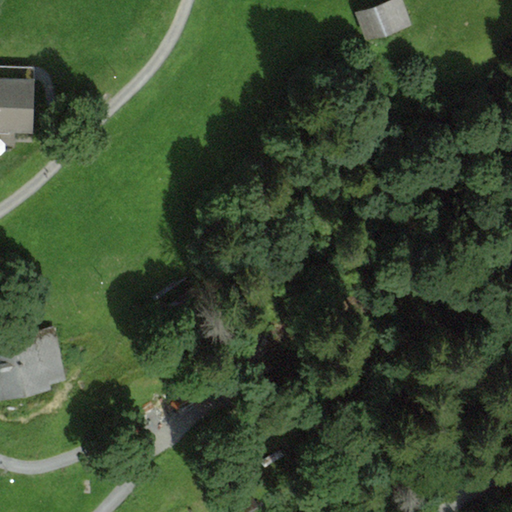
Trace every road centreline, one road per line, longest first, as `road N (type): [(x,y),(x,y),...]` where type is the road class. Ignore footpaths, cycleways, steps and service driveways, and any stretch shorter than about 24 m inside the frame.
road 1 (track): [(132,460),(193,415),(270,314),(293,299),(350,286),(423,299)]
road 2 (residential): [(0,211),(158,61),(187,0)]
road 3 (residential): [(100,511),(128,476),(126,449),(90,447),(41,466),(0,459)]
road 4 (residential): [(511,469),(397,511)]
